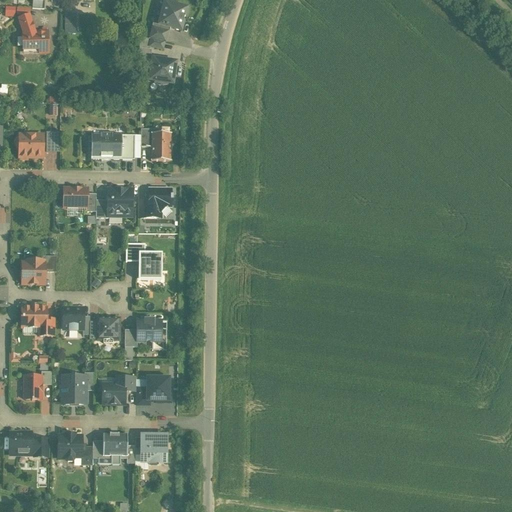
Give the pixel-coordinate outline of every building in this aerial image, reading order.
[(187,10),(165,4),(159,26),(170,29),(175,30),(181,32),(183,23),(182,22),(183,19),(184,19),(187,10)] [(78,33),(78,14),(65,14),(65,33),(78,33)] [(47,32),(34,33),(30,18),(19,22),(23,33),(23,51),(39,51),(39,55),(48,55),(47,32)] [(159,26),(157,33),(151,32),(149,40),(151,40),(165,43),(165,44),(166,44),(170,29),(159,26)] [(165,43),(151,40),(149,47),(163,51),(165,44),(165,43)] [(176,63),(153,60),(150,81),(156,82),(155,83),(166,84),(167,83),(172,84),(176,63)] [(155,131),(141,131),(141,149),(152,149),(152,135),(155,135),(155,131)] [(113,133),(100,133),(100,136),(91,136),(91,161),(121,161),(122,136),(113,136),(113,133)] [(60,134),(46,134),(46,152),(60,152),(60,134)] [(155,135),(152,135),(152,149),(151,162),(151,163),(171,163),(171,162),(170,162),(171,136),(171,135),(155,135)] [(43,137),(19,136),(19,141),(18,141),(16,142),(15,144),(15,146),(16,148),(18,149),(19,150),(19,159),(21,159),(22,161),(27,161),(28,159),(43,159),(43,137)] [(135,137),(122,136),(121,161),(134,161),(135,137)] [(87,191),(64,190),(64,209),(86,210),(87,210),(87,195),(87,191)] [(132,191),(108,191),(108,202),(108,212),(122,212),(122,218),(132,218),(132,191)] [(170,192),(149,192),(149,202),(149,220),(156,220),(157,213),(159,213),(165,206),(166,204),(172,204),(172,202),(172,198),(172,196),(170,196),(170,192)] [(96,195),(87,195),(87,210),(86,210),(86,213),(96,213),(96,202),(96,195)] [(149,202),(138,201),(138,219),(149,220),(149,202)] [(108,202),(96,202),(96,213),(96,219),(108,220),(108,212),(108,202)] [(126,262),(139,262),(139,252),(145,252),(145,243),(126,243),(126,262)] [(145,252),(139,252),(139,262),(139,279),(162,280),(162,252),(145,252)] [(56,258),(44,258),(42,260),(42,262),(45,262),(45,274),(56,274),(56,258)] [(34,265),(23,265),(23,272),(20,274),(20,277),(22,280),(22,285),(44,286),(45,274),(45,262),(42,262),(37,262),(34,265)] [(30,309),(22,309),(22,329),(40,329),(39,338),(55,338),(55,321),(54,321),(54,323),(46,323),(46,309),(38,309),(30,309)] [(84,310),(63,310),(63,330),(69,330),(69,332),(77,333),(77,331),(83,331),(84,318),(84,310)] [(119,320),(97,320),(97,323),(97,341),(103,341),(103,345),(112,345),(112,341),(118,341),(119,320)] [(153,321),(145,321),(145,322),(137,322),(137,332),(137,342),(161,343),(161,323),(153,323),(153,321)] [(97,323),(89,323),(89,336),(89,341),(97,341),(97,323)] [(137,332),(125,332),(125,349),(137,349),(137,342),(137,332)] [(52,373),(41,373),(41,378),(41,386),(51,387),(52,373)] [(93,374),(84,374),(84,378),(85,378),(85,392),(93,392),(93,374)] [(41,378),(24,378),(24,401),(32,401),(32,402),(33,402),(33,401),(41,401),(41,393),(41,386),(41,378)] [(79,378),(69,378),(67,378),(66,388),(63,388),(60,388),(60,397),(63,397),(63,405),(69,405),(78,405),(85,405),(85,392),(85,378),(84,378),(79,378)] [(146,378),(145,404),(170,404),(171,378),(146,378)] [(136,379),(121,379),(121,386),(125,386),(125,392),(136,393),(136,379)] [(121,386),(103,386),(102,406),(124,406),(125,392),(125,386),(121,386)] [(32,434),(19,434),(19,435),(10,435),(10,457),(20,457),(20,455),(34,455),(34,453),(31,453),(32,441),(32,434)] [(119,435),(109,435),(103,435),(102,442),(102,458),(111,458),(120,458),(126,458),(127,458),(127,447),(127,435),(119,435)] [(66,437),(66,438),(58,438),(58,446),(56,448),(56,454),(58,456),(58,460),(66,460),(66,461),(68,463),(72,463),(74,461),(74,460),(81,460),(82,460),(82,449),(82,438),(74,438),(74,437),(66,437)] [(166,437),(148,437),(147,439),(141,439),(140,456),(140,463),(148,463),(148,466),(158,466),(158,463),(166,464),(166,462),(166,437)] [(48,440),(34,440),(34,441),(32,441),(31,453),(34,453),(34,455),(34,458),(48,459),(48,440)] [(102,442),(93,442),(93,449),(92,460),(99,460),(99,458),(102,458),(102,442)] [(135,447),(127,447),(127,458),(126,458),(126,465),(134,465),(134,456),(135,447)] [(93,449),(82,449),(82,460),(81,460),(81,467),(92,467),(92,460),(93,449)] [(120,458),(111,458),(111,466),(120,467),(120,458)] [(165,510),(171,510),(174,505),(171,501),(166,501),(163,505),(165,510)]
